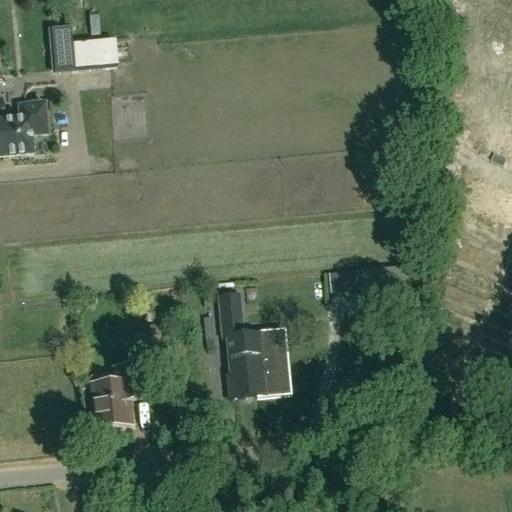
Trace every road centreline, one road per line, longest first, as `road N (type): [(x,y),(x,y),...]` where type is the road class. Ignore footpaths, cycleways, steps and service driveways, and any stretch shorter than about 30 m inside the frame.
road 1 (unclassified): [(126,466),(460,434),(511,420)]
road 2 (unclassified): [(0,478),(126,466)]
